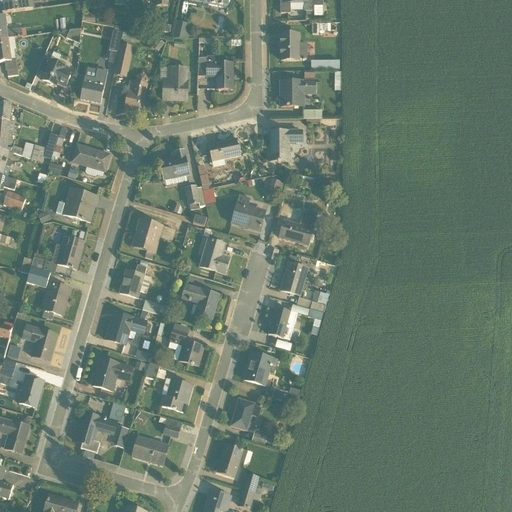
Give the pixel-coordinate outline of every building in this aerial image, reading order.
[(1,7),(2,14),(33,10),(31,0),(1,0),(3,7),(1,7)] [(144,0),(145,0),(152,1),(156,5),(156,8),(167,8),(167,0),(144,0)] [(189,0),(189,5),(208,9),(208,6),(227,10),(228,0),(189,0)] [(279,0),(280,15),(290,15),(290,5),(303,5),(303,13),(305,13),(305,21),(313,21),(313,18),(322,18),(321,0),(279,0)] [(0,17),(0,40),(13,39),(22,38),(21,29),(7,31),(6,17),(0,17)] [(189,26),(176,23),(172,40),(188,40),(189,38),(192,39),(193,34),(191,33),(189,26)] [(318,25),(312,25),(312,34),(312,37),(318,37),(318,34),(324,34),(323,25),(318,25)] [(68,40),(81,41),(82,30),(69,29),(68,40)] [(299,62),(299,61),(306,61),(306,46),(299,46),(299,36),(280,37),(280,62),(299,62)] [(13,39),(0,40),(0,63),(4,63),(5,71),(6,71),(7,78),(18,76),(14,51),(15,51),(13,39)] [(164,45),(158,41),(152,48),(157,53),(164,45)] [(133,50),(121,47),(115,73),(114,78),(127,81),(133,50)] [(46,71),(42,82),(45,83),(46,86),(49,87),(52,86),(53,84),(65,89),(70,77),(69,77),(71,72),(64,69),(66,66),(63,64),(60,62),(57,63),(60,57),(53,54),(50,61),(49,61),(45,70),(46,71)] [(215,92),(232,92),(232,65),(214,65),(214,58),(206,58),(206,60),(198,60),(198,78),(205,78),(205,80),(215,80),(215,92)] [(92,63),(86,63),(87,59),(83,59),(82,67),(91,68),(92,63)] [(171,100),(186,101),(187,69),(166,68),(166,63),(160,63),(159,82),(163,82),(162,102),(171,103),(171,100)] [(338,63),(310,63),(310,72),(338,71),(338,63)] [(281,95),(281,108),(304,108),(304,97),(315,97),(315,74),(304,74),(304,84),(280,84),(280,95),(281,95)] [(129,94),(124,111),(137,114),(141,99),(144,99),(147,86),(146,86),(148,81),(145,76),(140,75),(136,78),(135,83),(129,82),(126,93),(129,94)] [(82,83),(78,100),(102,106),(104,97),(103,96),(105,88),(82,83)] [(12,106),(0,105),(0,151),(14,155),(49,166),(52,155),(44,153),(45,150),(25,144),(23,150),(11,146),(14,123),(10,121),(12,106)] [(320,125),(320,121),(321,121),(321,112),(302,112),(302,121),(309,121),(309,125),(320,125)] [(321,127),(330,127),(330,132),(340,132),(340,127),(340,121),(321,121),(321,127)] [(57,159),(66,132),(61,130),(53,158),(57,159)] [(300,133),(271,133),(271,153),(269,154),(269,164),(289,163),(289,146),(300,146),(300,133)] [(223,162),(241,158),(237,141),(227,143),(227,145),(208,149),(213,170),(224,167),(223,162)] [(72,165),(105,174),(110,156),(78,147),(72,165)] [(0,151),(0,177),(7,179),(14,155),(0,151)] [(189,177),(183,152),(174,154),(176,162),(160,166),(164,183),(165,183),(166,188),(186,184),(185,178),(189,177)] [(62,169),(50,165),(47,174),(59,178),(62,169)] [(77,173),(70,171),(67,179),(75,181),(77,173)] [(43,185),(45,177),(39,176),(37,184),(43,185)] [(0,177),(0,192),(2,193),(3,189),(14,192),(17,182),(7,179),(0,177)] [(284,184),(270,180),(268,190),(281,194),(284,184)] [(313,184),(302,181),(299,188),(311,191),(313,184)] [(200,207),(197,189),(185,191),(189,209),(200,207)] [(55,215),(89,225),(97,198),(69,190),(64,206),(58,205),(55,215)] [(214,191),(204,193),(207,207),(216,206),(214,191)] [(8,194),(3,206),(21,213),(25,200),(8,194)] [(249,201),(239,198),(230,226),(259,234),(265,213),(247,208),(249,201)] [(286,223),(281,240),(308,248),(317,216),(303,212),(301,220),(294,218),(292,225),(286,223)] [(207,219),(196,216),(193,225),(204,228),(207,219)] [(155,256),(163,229),(140,222),(138,231),(140,232),(135,250),(146,253),(144,259),(152,262),(153,256),(155,256)] [(0,244),(10,247),(12,239),(0,236),(0,244)] [(76,272),(84,245),(63,239),(61,247),(56,246),(51,264),(41,262),(43,257),(35,255),(31,269),(50,274),(54,275),(57,266),(76,272)] [(225,246),(207,241),(198,269),(224,277),(229,260),(221,258),(225,246)] [(135,275),(126,272),(119,295),(137,301),(140,294),(146,296),(151,280),(144,278),(147,266),(140,263),(139,268),(137,267),(135,275)] [(308,270),(289,265),(281,292),(300,298),(308,270)] [(45,290),(50,274),(31,269),(27,284),(45,290)] [(61,319),(70,290),(50,284),(41,313),(61,319)] [(211,322),(218,297),(200,293),(201,291),(185,287),(181,302),(193,305),(190,316),(211,322)] [(298,300),(296,308),(309,311),(322,315),(327,296),(315,292),(311,304),(298,300)] [(165,309),(144,303),(141,312),(146,314),(162,319),(165,309)] [(296,315),(275,309),(267,336),(288,343),(296,315)] [(319,323),(322,315),(309,311),(307,319),(319,323)] [(133,321),(113,315),(105,341),(126,347),(130,333),(143,337),(147,323),(144,322),(146,314),(141,312),(139,321),(134,319),(133,321)] [(0,326),(0,337),(9,340),(12,329),(0,326)] [(175,352),(173,361),(196,368),(202,350),(186,345),(190,330),(175,326),(168,350),(175,352)] [(49,364),(56,336),(25,328),(21,342),(34,345),(31,359),(49,364)] [(291,352),(293,345),(278,341),(276,348),(291,352)] [(10,346),(9,358),(19,359),(20,347),(10,346)] [(136,352),(134,360),(148,364),(151,357),(136,352)] [(277,362),(251,355),(244,382),(266,388),(270,375),(273,376),(277,362)] [(132,370),(100,361),(92,387),(113,393),(116,381),(128,384),(132,370)] [(144,365),(135,363),(133,370),(141,373),(144,365)] [(159,367),(155,366),(148,364),(144,378),(142,385),(149,387),(151,380),(155,381),(159,367)] [(35,410),(43,383),(25,377),(17,404),(35,410)] [(191,388),(167,381),(166,385),(164,384),(160,397),(162,397),(159,407),(180,413),(183,401),(187,402),(191,388)] [(287,394),(274,391),(271,400),(284,404),(287,394)] [(262,408),(238,401),(230,428),(247,433),(252,418),(258,420),(262,408)] [(108,422),(84,415),(75,443),(82,445),(80,450),(96,455),(99,445),(94,443),(97,433),(113,438),(117,424),(120,425),(125,408),(113,404),(108,422)] [(141,414),(137,420),(144,425),(148,418),(141,414)] [(29,428),(10,422),(0,419),(0,440),(0,448),(21,455),(25,443),(29,428)] [(162,436),(176,440),(180,425),(166,422),(162,436)] [(266,437),(254,434),(251,443),(263,446),(266,437)] [(167,448),(138,440),(133,458),(162,467),(167,448)] [(251,455),(224,447),(220,460),(221,460),(217,475),(237,481),(242,466),(249,465),(251,455)] [(5,472),(0,470),(0,499),(8,502),(13,487),(2,484),(5,472)] [(247,475),(242,491),(261,497),(262,492),(256,490),(259,479),(247,475)] [(274,487),(263,483),(261,489),(272,492),(274,487)] [(249,511),(252,500),(259,502),(261,497),(242,491),(240,496),(237,508),(249,511)] [(227,511),(231,500),(210,493),(203,511),(227,511)] [(75,511),(77,506),(49,497),(44,511),(75,511)]
